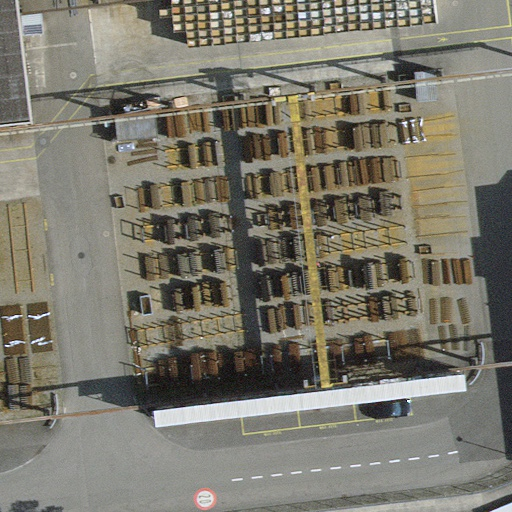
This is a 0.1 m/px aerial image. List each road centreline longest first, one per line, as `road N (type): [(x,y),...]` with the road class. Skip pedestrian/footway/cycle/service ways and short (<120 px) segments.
road 1 (residential): [(0,493),(419,455),(483,439),(508,405),(511,384)]
road 2 (unknown): [(97,484),(46,0)]
road 3 (residential): [(511,291),(480,0)]
